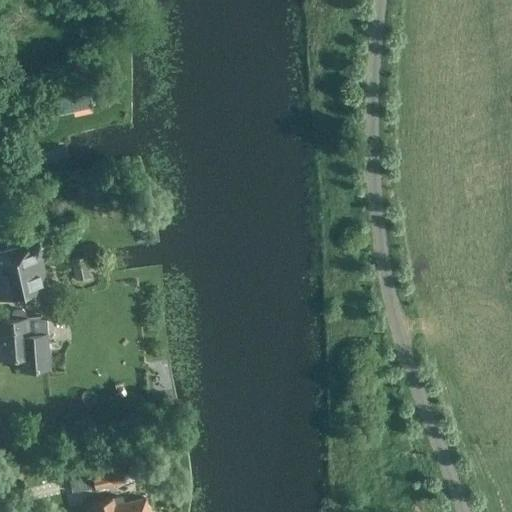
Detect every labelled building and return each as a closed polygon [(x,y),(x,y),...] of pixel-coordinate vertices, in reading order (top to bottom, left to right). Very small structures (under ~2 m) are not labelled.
[(55,107),(85,99),(81,83),(51,92),(55,107)] [(69,116),(89,113),(87,100),(67,103),(69,116)] [(8,219),(19,216),(17,208),(5,211),(8,219)] [(0,249),(0,296),(48,286),(39,248),(37,241),(0,249)] [(100,260),(97,244),(79,247),(81,257),(70,259),(73,280),(89,277),(86,262),(100,260)] [(45,332),(27,334),(26,316),(23,316),(23,311),(20,304),(12,304),(10,312),(11,317),(0,318),(0,357),(17,356),(18,369),(48,367),(45,332)] [(119,463),(90,470),(95,489),(123,483),(119,463)] [(91,511),(147,511),(144,497),(113,504),(111,497),(90,502),(91,511)]
